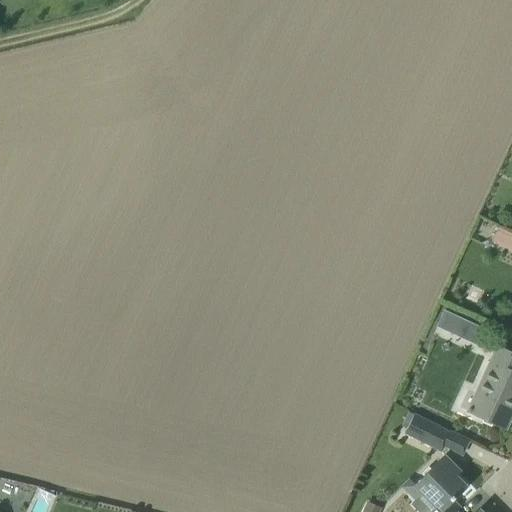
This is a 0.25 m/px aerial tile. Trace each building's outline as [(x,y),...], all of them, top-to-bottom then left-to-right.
[(511,249),(511,230),(502,225),(494,241),(511,249)] [(443,310),(436,326),(479,347),(487,330),(443,310)] [(467,411),(505,428),(511,414),(511,408),(510,408),(511,404),(511,354),(497,347),(467,411)] [(412,414),(403,432),(441,451),(450,432),(412,414)] [(414,486),(420,491),(440,511),(465,486),(454,475),(459,471),(444,456),(414,486)] [(365,501),(360,511),(377,511),(379,507),(365,501)]
